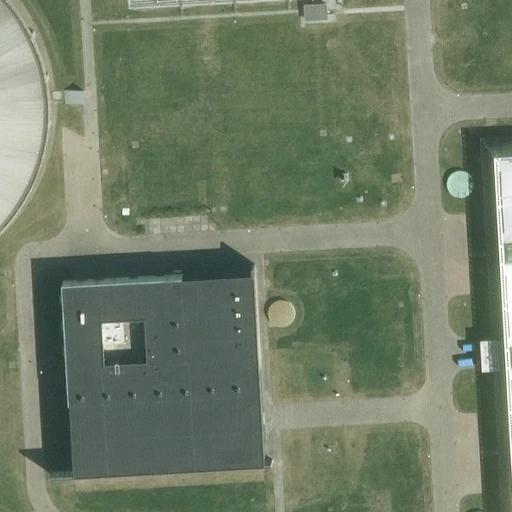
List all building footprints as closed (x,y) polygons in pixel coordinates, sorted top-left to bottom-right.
[(0,0),(0,231),(3,229),(8,224),(13,218),(17,212),(22,206),(26,200),(29,194),(33,187),(36,181),(39,174),(42,167),(44,160),(46,153),(48,145),(49,138),(50,131),(51,123),(52,116),(52,109),(52,101),(51,94),(50,87),(49,79),(48,72),(46,65),(44,58),(42,51),(39,44),(36,37),(33,30),(29,24),(26,17),(21,11),(17,5),(13,0),(0,0)] [(326,5),(305,6),(306,20),(327,19),(326,5)] [(84,103),(84,91),(65,92),(65,91),(64,91),(64,105),(65,105),(65,104),(84,103)] [(501,511),(511,511),(511,136),(480,139),(501,511)] [(255,265),(253,265),(253,272),(183,276),(183,275),(63,282),(70,402),(71,402),(75,472),(51,473),(51,476),(273,463),(273,460),(266,461),(260,365),(261,365),(255,265)]
